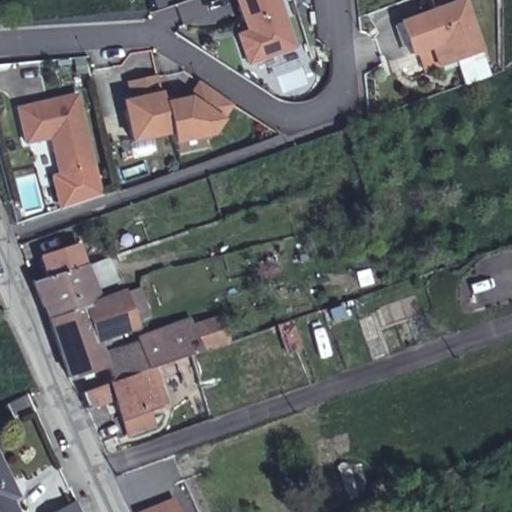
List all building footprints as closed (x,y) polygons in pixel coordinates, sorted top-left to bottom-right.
[(279,0),(238,0),(246,22),(251,19),(265,57),(296,46),(279,0)] [(420,50),(427,72),(482,52),(463,0),(398,23),(409,54),(420,50)] [(288,53),(272,58),(276,74),(293,69),(288,53)] [(301,68),(278,77),(285,93),(307,85),(301,68)] [(164,104),(158,77),(129,83),(133,100),(125,112),(131,142),(171,133),(164,104)] [(190,98),(164,104),(171,133),(173,144),(213,134),(234,103),(201,81),(190,98)] [(77,95),(17,109),(25,143),(54,136),(56,146),(54,150),(60,176),(52,178),(59,205),(97,196),(90,169),(94,168),(77,95)] [(43,258),(49,278),(86,267),(79,247),(43,258)] [(103,261),(86,267),(93,290),(110,284),(103,261)] [(49,278),(34,282),(44,308),(63,302),(66,313),(97,302),(93,290),(86,267),(49,278)] [(66,313),(48,319),(70,379),(105,367),(102,357),(95,340),(137,325),(149,319),(139,288),(97,302),(66,313)] [(63,302),(44,308),(48,319),(66,313),(63,302)] [(302,350),(292,321),(276,326),(287,355),(302,350)] [(200,352),(191,325),(162,335),(161,329),(138,337),(140,344),(148,370),(178,360),(192,355),(200,352)] [(148,370),(140,344),(102,357),(105,367),(110,384),(148,370)] [(192,355),(178,360),(187,387),(201,383),(192,355)] [(110,384),(81,393),(89,407),(114,399),(126,432),(153,422),(148,408),(167,401),(161,381),(151,385),(148,370),(110,384)] [(212,419),(203,389),(195,396),(203,422),(212,419)] [(33,407),(27,394),(7,403),(13,416),(33,407)] [(14,495),(0,466),(0,511),(15,511),(9,499),(14,495)] [(175,511),(171,502),(147,511),(175,511)] [(77,511),(73,503),(55,511),(77,511)]
